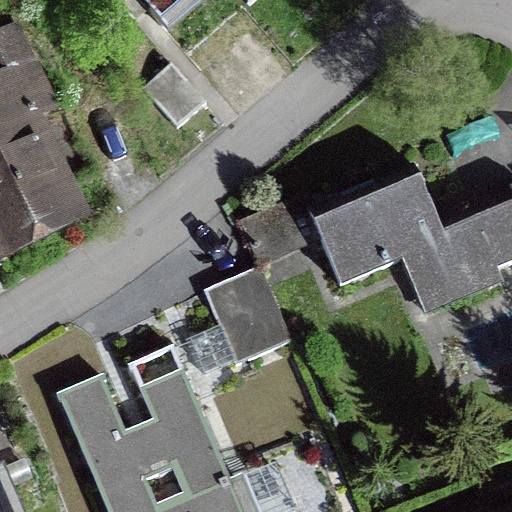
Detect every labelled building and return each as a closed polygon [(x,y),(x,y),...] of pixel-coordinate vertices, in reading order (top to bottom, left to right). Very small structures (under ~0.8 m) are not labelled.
[(138,0),(161,27),(192,0),(138,0)] [(0,267),(95,223),(44,116),(61,108),(19,20),(0,28),(0,267)] [(307,194),(241,221),(261,269),(321,244),(340,289),(401,263),(424,317),(504,284),(498,270),(511,263),(511,205),(444,235),(421,181),(319,224),(307,194)] [(259,267),(203,292),(219,327),(186,342),(202,377),(234,362),(236,365),(292,340),(259,267)] [(130,375),(133,374),(152,421),(126,432),(103,377),(56,396),(60,406),(62,405),(106,511),(265,511),(291,502),(276,465),(246,478),(245,475),(230,481),(174,347),(127,367),(130,375)] [(0,511),(22,511),(4,468),(0,469),(0,511)]
